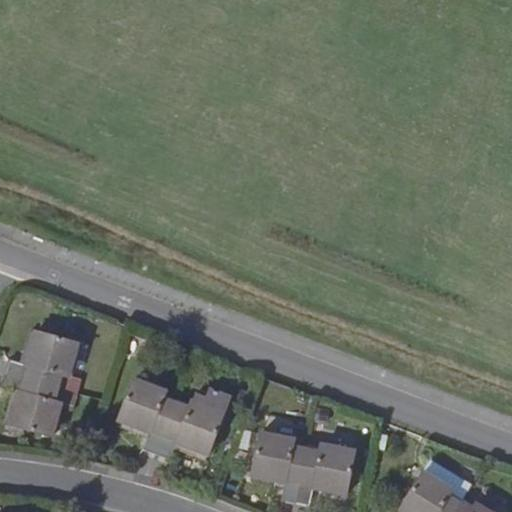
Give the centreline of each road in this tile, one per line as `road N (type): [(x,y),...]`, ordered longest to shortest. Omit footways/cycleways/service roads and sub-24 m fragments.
road 1 (tertiary): [(0,251),(511,452)]
road 2 (unclassified): [(165,511),(72,482),(0,473)]
